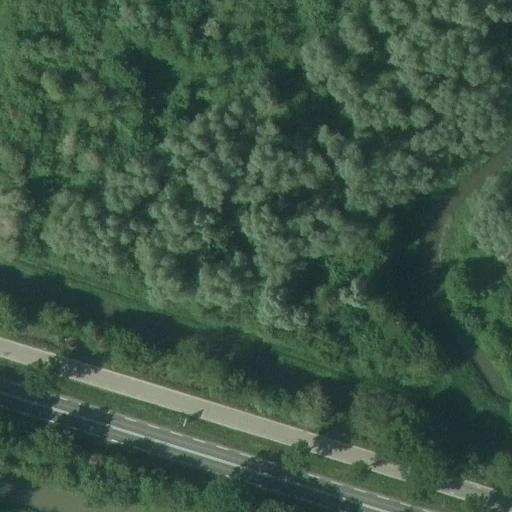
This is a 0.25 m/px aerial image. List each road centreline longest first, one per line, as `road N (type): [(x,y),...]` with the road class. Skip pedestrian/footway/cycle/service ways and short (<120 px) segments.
road 1 (track): [(511,430),(0,244)]
road 2 (unclassified): [(511,510),(0,349)]
road 3 (primary): [(381,511),(0,393)]
